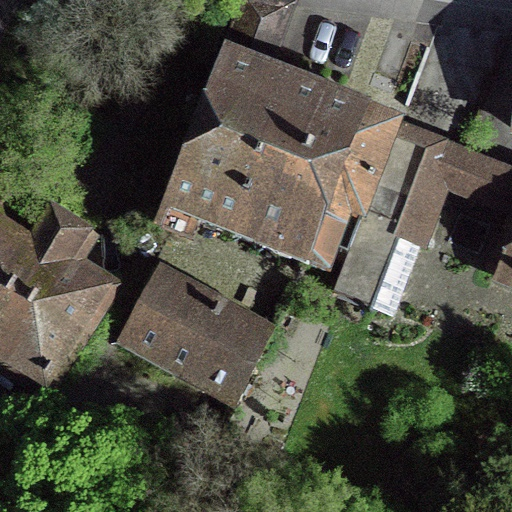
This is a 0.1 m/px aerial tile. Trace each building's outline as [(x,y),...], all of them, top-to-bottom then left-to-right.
[(243,0),(219,64),(263,81),(290,10),(263,0),(243,0)] [(395,131),(263,81),(219,64),(154,234),(182,245),(190,225),(327,277),(335,257),(332,255),(346,219),(359,224),(394,133),(395,131)] [(446,153),(394,133),(359,224),(332,297),(386,318),(414,245),(430,251),(433,244),(402,232),(418,193),(428,197),(446,153)] [(0,379),(50,411),(127,292),(87,267),(101,244),(42,208),(30,227),(0,207),(0,379)] [(233,415),(277,335),(161,271),(117,352),(233,415)] [(198,448),(208,453),(219,432),(209,427),(198,448)]
